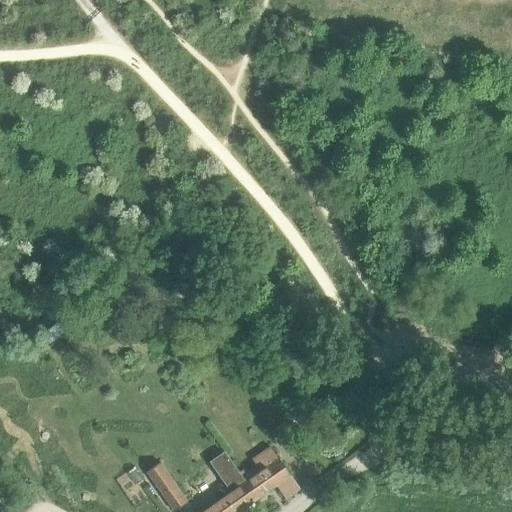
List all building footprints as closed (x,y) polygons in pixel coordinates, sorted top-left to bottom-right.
[(360,433),(360,449),(384,449),(384,432),(360,433)] [(295,447),(305,462),(321,451),(311,436),(295,447)] [(242,471),(239,473),(242,477),(240,479),(244,484),(242,485),(246,490),(244,492),(251,502),(275,485),(285,499),(299,489),(270,447),(255,458),(260,465),(245,475),(242,471)] [(160,462),(147,471),(174,510),(188,501),(160,462)] [(230,492),(200,511),(236,511),(251,502),(244,492),(246,490),(242,485),(244,484),(240,479),(242,477),(239,473),(234,466),(219,477),(230,492)]
